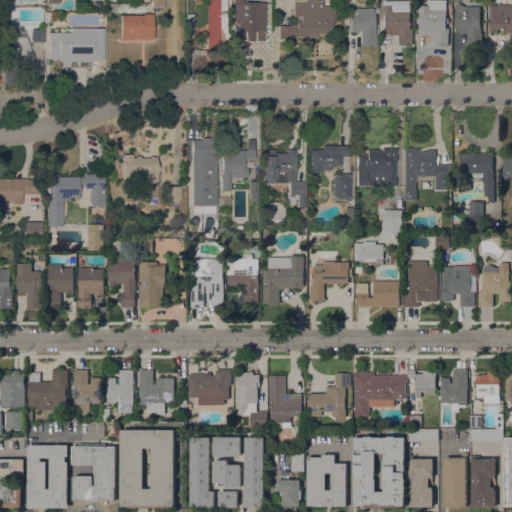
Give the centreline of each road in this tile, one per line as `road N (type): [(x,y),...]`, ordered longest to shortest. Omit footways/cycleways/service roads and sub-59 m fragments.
road 1 (residential): [(511,94),(156,94),(0,133)]
road 2 (residential): [(511,338),(0,338)]
